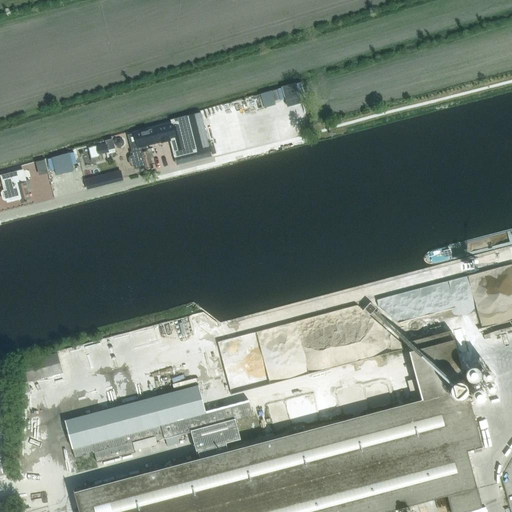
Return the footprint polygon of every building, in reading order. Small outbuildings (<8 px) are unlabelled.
[(134,134),(128,135),(131,145),(137,143),(138,147),(139,147),(140,150),(133,152),(131,152),(132,156),(130,157),(129,158),(131,165),(132,166),(134,165),(135,168),(144,166),(145,170),(152,168),(150,158),(153,158),(151,148),(147,149),(146,145),(161,141),(162,142),(170,140),(173,152),(174,151),(176,162),(176,163),(177,165),(180,164),(180,163),(198,159),(187,116),(171,120),(172,124),(134,133),(134,134)] [(116,138),(114,141),(115,142),(116,145),(119,147),(122,146),(123,143),(123,140),(120,138),(117,139),(116,138)] [(106,144),(90,148),(92,157),(99,156),(98,154),(102,153),(106,152),(108,151),(108,149),(114,147),(112,139),(105,141),(106,144)] [(45,160),(37,162),(39,170),(47,167),(45,160)] [(3,191),(2,193),(3,199),(5,200),(7,199),(8,202),(21,198),(22,203),(30,201),(28,191),(31,190),(28,180),(25,181),(23,171),(3,176),(6,186),(4,187),(5,191),(3,191)] [(120,171),(101,177),(103,184),(122,179),(120,171)] [(504,323),(511,322),(511,267),(471,270),(472,305),(480,305),(481,324),(491,323),(491,330),(505,329),(504,323)] [(384,511),(448,495),(451,511),(464,511),(482,507),(467,451),(482,447),(465,381),(470,379),(468,372),(463,374),(452,330),(408,342),(418,378),(424,398),(413,401),(228,450),(226,441),(241,438),(236,418),(253,414),(249,398),(205,410),(199,386),(80,417),(66,421),(76,458),(80,457),(95,453),(97,462),(135,452),(133,443),(155,437),(156,441),(164,439),(167,446),(179,443),(177,435),(190,432),(195,451),(197,450),(199,458),(80,488),(73,490),(79,511),(384,511)] [(64,372),(59,353),(25,362),(26,367),(15,370),(12,370),(15,381),(16,384),(28,381),(30,381),(64,372)] [(413,401),(424,398),(418,378),(407,381),(413,401)] [(241,400),(250,398),(249,391),(240,393),(241,400)]
